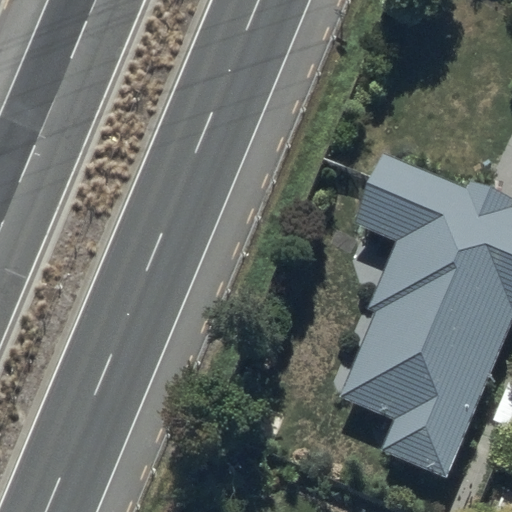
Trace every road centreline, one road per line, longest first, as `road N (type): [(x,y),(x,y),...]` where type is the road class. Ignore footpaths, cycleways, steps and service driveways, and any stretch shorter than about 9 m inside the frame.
road 1 (trunk): [(261,0),(48,511)]
road 2 (trunk): [(26,167),(96,0)]
